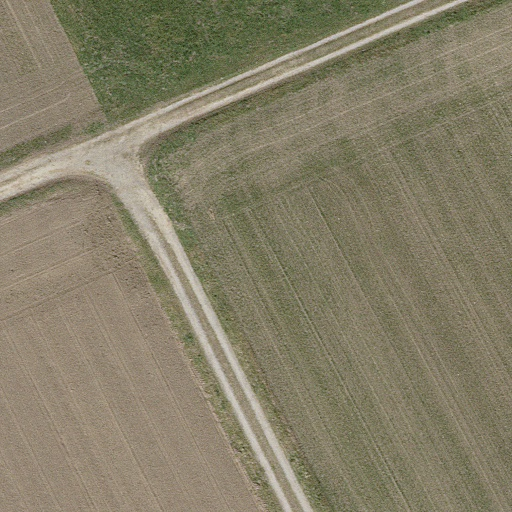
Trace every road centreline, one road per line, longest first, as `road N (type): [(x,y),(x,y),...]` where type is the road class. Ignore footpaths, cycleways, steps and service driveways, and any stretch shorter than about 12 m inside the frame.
road 1 (track): [(106,150),(296,511)]
road 2 (track): [(456,0),(106,150)]
